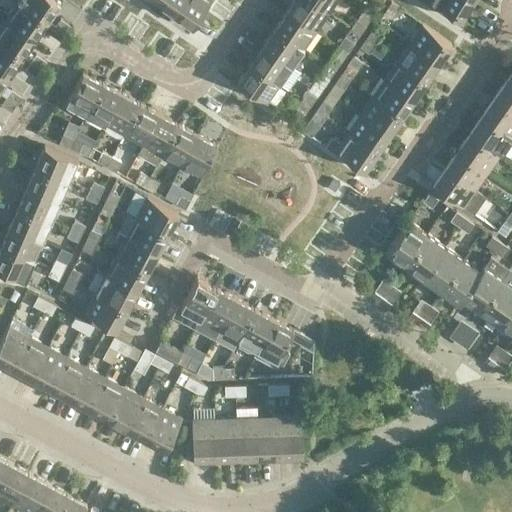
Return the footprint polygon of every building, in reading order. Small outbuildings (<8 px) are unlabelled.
[(47,20),(17,0),(16,0),(7,14),(0,8),(0,14),(34,38),(47,20)] [(57,0),(17,0),(47,20),(59,1),(57,0)] [(156,0),(156,1),(172,12),(181,0),(156,0)] [(181,0),(172,12),(192,26),(210,0),(181,0)] [(292,0),(286,9),(316,30),(328,12),(311,0),(292,0)] [(311,0),(328,12),(336,0),(311,0)] [(430,0),(461,19),(472,0),(430,0)] [(393,16),(399,8),(391,1),(385,10),(393,16)] [(286,9),(274,27),(304,47),(316,30),(286,9)] [(0,24),(0,40),(22,56),(34,38),(0,14),(0,19),(2,21),(0,24)] [(55,25),(65,32),(70,25),(60,18),(55,25)] [(350,27),(360,33),(366,25),(357,18),(350,27)] [(451,43),(422,23),(409,42),(438,62),(451,43)] [(55,25),(49,33),(59,40),(65,32),(55,25)] [(262,45),(291,65),(304,47),(274,27),(262,45)] [(353,43),(360,33),(350,27),(344,36),(353,43)] [(365,37),(374,44),(381,35),(371,28),(365,37)] [(368,53),(374,44),(365,37),(359,46),(368,53)] [(0,66),(10,73),(22,56),(0,40),(0,66)] [(426,80),(438,62),(409,42),(396,59),(426,80)] [(262,45),(250,62),(279,83),(291,65),(262,45)] [(35,54),(30,61),(40,68),(45,61),(35,54)] [(326,62),(335,69),(341,60),(332,54),(326,62)] [(413,98),(426,80),(396,59),(384,77),(413,98)] [(35,75),(40,68),(30,61),(25,68),(35,75)] [(266,101),(279,83),(250,62),(237,81),(266,101)] [(319,71),(329,78),(335,69),(326,62),(319,71)] [(347,64),(340,73),(350,79),(356,70),(347,64)] [(0,66),(0,87),(10,73),(0,66)] [(65,102),(85,113),(102,82),(82,71),(65,102)] [(344,88),(350,79),(340,73),(334,82),(344,88)] [(401,115),(413,98),(384,77),(372,95),(401,115)] [(511,107),(511,81),(506,78),(494,95),(511,107)] [(102,82),(85,113),(104,123),(121,92),(102,82)] [(5,96),(16,103),(21,96),(11,89),(5,96)] [(307,89),(301,98),(310,104),(316,96),(307,89)] [(121,92),(104,123),(104,124),(104,128),(108,132),(115,136),(120,137),(123,134),(140,102),(121,92)] [(389,133),(401,115),(372,95),(359,112),(389,133)] [(511,134),(511,107),(494,95),(482,113),(511,134)] [(10,111),(16,103),(5,96),(0,104),(10,111)] [(304,113),(310,104),(301,98),(295,107),(304,113)] [(316,108),(325,115),(331,106),(322,100),(316,108)] [(142,144),(159,113),(140,102),(123,134),(142,144)] [(319,123),(325,115),(316,108),(310,117),(319,123)] [(347,130),(377,151),(389,133),(359,112),(347,130)] [(157,164),(162,155),(161,154),(178,123),(159,113),(142,144),(137,153),(157,164)] [(511,134),(482,113),(470,131),(500,152),(509,158),(511,154),(511,134)] [(180,165),(197,133),(178,123),(161,154),(162,155),(180,165)] [(364,169),(377,151),(347,130),(340,141),(331,135),(324,146),(336,154),(338,151),(364,169)] [(488,170),(500,152),(470,131),(457,149),(488,170)] [(58,143),(67,147),(72,137),(62,132),(58,143)] [(217,144),(197,133),(180,165),(200,175),(217,144)] [(78,151),(87,156),(92,146),(82,141),(72,137),(67,147),(78,151)] [(44,145),(35,165),(68,180),(77,159),(44,145)] [(475,188),(488,170),(457,149),(445,166),(475,188)] [(96,160),(106,165),(111,156),(102,151),(96,160)] [(111,156),(106,165),(115,171),(121,161),(111,156)] [(27,185),(59,199),(68,180),(35,165),(27,185)] [(462,206),(475,188),(445,166),(432,185),(462,206)] [(134,181),(143,186),(149,176),(139,171),(134,181)] [(159,181),(149,176),(143,186),(153,192),(159,181)] [(93,180),(89,189),(100,194),(104,185),(93,180)] [(18,205),(51,219),(59,199),(27,185),(18,205)] [(85,197),(96,202),(100,194),(89,189),(85,197)] [(135,189),(124,209),(136,216),(167,233),(178,213),(147,196),(135,189)] [(105,200),(115,205),(120,195),(109,190),(105,200)] [(422,200),(431,207),(437,198),(428,191),(422,200)] [(180,194),(175,203),(184,208),(189,199),(180,194)] [(105,200),(100,209),(110,214),(115,205),(105,200)] [(51,219),(18,205),(10,225),(42,239),(51,219)] [(464,216),(455,210),(449,219),(458,226),(464,216)] [(503,219),(511,225),(511,224),(511,213),(509,211),(503,219)] [(126,235),(157,252),(167,233),(136,216),(126,235)] [(464,216),(458,226),(467,232),(473,222),(464,216)] [(70,227),(81,232),(85,224),(74,219),(70,227)] [(386,251),(405,264),(426,233),(408,220),(386,251)] [(1,244),(34,259),(42,239),(10,225),(1,244)] [(77,241),(81,232),(70,227),(66,235),(77,241)] [(86,238),(96,243),(101,233),(91,228),(86,238)] [(147,271),(157,252),(126,235),(118,231),(114,239),(121,243),(115,254),(147,271)] [(426,233),(405,264),(422,277),(444,245),(426,233)] [(485,244),(494,250),(500,241),(491,235),(485,244)] [(91,253),(96,243),(86,238),(81,248),(91,253)] [(500,241),(494,250),(502,256),(509,247),(500,241)] [(0,269),(25,280),(34,259),(1,244),(0,246),(0,269)] [(444,245),(422,277),(440,289),(462,258),(444,245)] [(137,290),(147,271),(115,254),(106,272),(105,273),(137,290)] [(480,270),(461,297),(462,297),(480,309),(509,268),(490,255),(479,270),(480,270)] [(66,263),(55,257),(51,266),(62,271),(66,263)] [(480,270),(479,270),(462,258),(440,289),(459,302),(462,297),(461,297),(480,270)] [(58,279),(62,271),(51,266),(47,274),(58,279)] [(67,277),(77,282),(82,273),(72,267),(67,277)] [(95,292),(126,309),(137,290),(105,273),(106,272),(97,268),(87,288),(95,292)] [(511,280),(511,270),(509,268),(480,309),(497,321),(511,300),(511,285),(510,284),(511,280)] [(171,315),(194,327),(216,287),(196,276),(180,306),(177,304),(171,315)] [(72,292),(77,282),(67,277),(62,287),(72,292)] [(371,295),(379,301),(391,284),(382,278),(371,295)] [(391,284),(379,301),(388,308),(400,291),(391,284)] [(213,338),(235,297),(216,287),(194,327),(213,338)] [(116,329),(126,309),(95,292),(84,312),(116,329)] [(33,304),(42,309),(47,300),(38,295),(33,304)] [(233,348),(238,339),(237,339),(254,307),(235,297),(213,338),(233,348)] [(409,316),(417,322),(429,305),(420,299),(409,316)] [(56,305),(47,300),(42,309),(51,314),(56,305)] [(511,300),(497,321),(511,331),(511,300)] [(417,322),(426,328),(438,310),(429,305),(417,322)] [(256,349),(273,318),(254,307),(237,339),(238,339),(256,349)] [(80,329),(85,320),(75,315),(70,324),(80,329)] [(0,339),(0,360),(11,366),(28,335),(32,328),(12,317),(0,339)] [(289,352),(284,345),(288,338),(303,347),(304,335),(273,318),(256,349),(253,354),(276,367),(278,363),(282,364),(289,352)] [(449,335),(457,341),(469,324),(460,319),(449,335)] [(94,325),(85,320),(80,329),(89,334),(94,325)] [(469,324),(457,341),(466,347),(478,330),(469,324)] [(47,345),(28,335),(11,366),(30,377),(47,345)] [(108,345),(118,350),(123,340),(113,335),(108,345)] [(127,355),(132,345),(123,340),(118,350),(127,355)] [(186,366),(196,371),(200,362),(191,357),(160,340),(153,351),(154,351),(173,362),(175,363),(176,361),(186,366)] [(484,360),(492,367),(504,350),(496,344),(484,360)] [(49,387),(66,355),(47,345),(30,377),(49,387)] [(173,362),(154,351),(153,351),(144,346),(133,367),(143,373),(149,361),(168,371),(173,362)] [(492,367),(501,373),(511,358),(511,355),(504,350),(492,367)] [(49,387),(68,397),(85,366),(66,355),(49,387)] [(300,375),(300,364),(288,365),(289,376),(300,375)] [(68,397),(88,408),(105,376),(85,366),(68,397)] [(212,378),(223,377),(223,366),(212,367),(212,378)] [(223,366),(223,377),(234,377),(233,366),(223,366)] [(183,385),(192,390),(197,380),(188,375),(183,385)] [(107,418),(124,386),(105,376),(88,408),(107,418)] [(202,395),(207,385),(197,380),(192,390),(202,395)] [(267,394),(278,394),(278,383),(267,383),(267,394)] [(278,383),(278,394),(289,393),(288,383),(278,383)] [(224,395),(235,395),(234,384),(224,385),(224,395)] [(234,384),(235,395),(245,395),(245,384),(234,384)] [(126,428),(143,396),(124,386),(107,418),(126,428)] [(143,396),(126,428),(145,438),(162,407),(143,396)] [(182,417),(162,407),(145,438),(165,449),(182,417)] [(279,414),(280,459),(303,459),(301,413),(279,414)] [(257,414),(236,415),(237,461),(259,460),(257,414)] [(259,460),(280,459),(279,414),(257,414),(259,460)] [(236,415),(214,416),(216,461),(237,461),(236,415)] [(193,462),(216,461),(214,416),(191,417),(193,462)] [(0,478),(9,461),(0,456),(0,478)] [(0,478),(0,496),(11,503),(28,471),(9,461),(0,478)] [(11,503),(28,511),(31,511),(47,481),(28,471),(11,503)] [(55,511),(66,492),(47,481),(31,511),(55,511)] [(81,511),(87,502),(66,492),(55,511),(81,511)]
